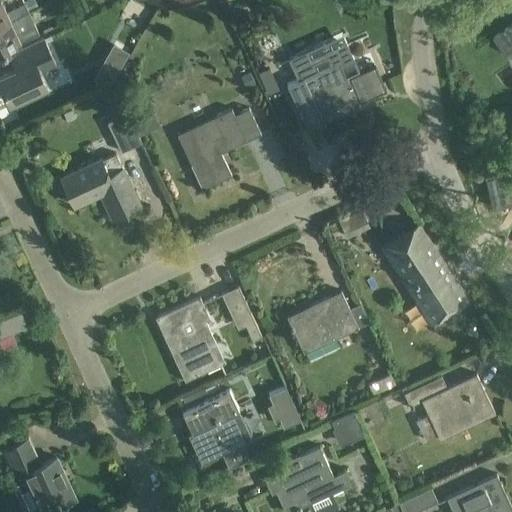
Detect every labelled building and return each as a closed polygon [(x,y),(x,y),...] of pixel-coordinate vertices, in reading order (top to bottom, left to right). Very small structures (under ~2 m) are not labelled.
[(0,0),(0,22),(27,10),(24,4),(6,12),(0,0)] [(37,7),(34,0),(26,0),(24,1),(28,11),(37,7)] [(0,52),(6,50),(20,44),(20,43),(39,35),(34,25),(16,34),(10,21),(29,13),(27,10),(0,22),(0,52)] [(273,12),(270,18),(275,20),(270,30),(285,37),(293,21),(273,12)] [(511,24),(494,37),(505,53),(511,48),(511,24)] [(0,84),(9,103),(27,95),(47,86),(41,72),(56,65),(43,39),(34,43),(26,46),(8,54),(8,55),(16,52),(22,64),(0,74),(0,84)] [(101,68),(95,79),(97,87),(114,81),(117,76),(130,54),(114,45),(101,68)] [(301,78),(286,85),(308,131),(324,123),(324,122),(323,121),(325,120),(339,113),(337,110),(340,109),(345,107),(347,111),(362,104),(361,101),(364,100),(386,90),(375,65),(345,79),(338,65),(343,63),(342,61),(336,50),(311,62),(310,62),(297,68),(301,78)] [(269,67),(257,72),(262,83),(274,78),(269,67)] [(249,71),(241,75),(247,87),(255,83),(249,71)] [(131,105),(143,132),(159,125),(147,98),(131,105)] [(246,140),(237,121),(230,106),(176,131),(193,170),(202,188),(231,174),(219,149),(224,146),(226,149),(246,140)] [(144,140),(129,111),(105,122),(120,152),(144,140)] [(140,206),(131,188),(115,154),(101,161),(100,159),(79,168),(60,177),(73,205),(100,192),(112,219),(140,206)] [(511,168),(485,175),(492,208),(511,203),(511,168)] [(370,227),(362,209),(337,220),(346,238),(370,227)] [(468,297),(468,296),(418,222),(382,247),(432,322),(468,297)] [(238,285),(221,293),(231,315),(248,308),(238,285)] [(286,317),(290,326),(303,352),(369,322),(360,303),(349,308),(341,291),(308,306),(310,310),(290,320),(288,316),(286,317)] [(175,360),(184,380),(224,362),(205,319),(210,317),(200,296),(155,317),(158,324),(162,322),(179,359),(175,360)] [(257,381),(277,376),(273,358),(236,366),(240,385),(257,381)] [(438,435),(440,439),(445,436),(463,428),(461,422),(492,408),(476,373),(438,391),(433,380),(441,376),(441,375),(403,393),(409,406),(421,400),(428,415),(416,420),(426,441),(438,435)] [(388,374),(368,384),(373,395),(394,385),(388,374)] [(283,387),(268,394),(272,402),(279,418),(283,426),(298,419),(283,387)] [(228,464),(247,454),(242,444),(249,441),(236,412),(239,410),(229,388),(200,402),(182,411),(192,432),(194,431),(198,441),(192,443),(202,464),(216,457),(216,459),(220,457),(218,454),(222,452),(228,464)] [(332,428),(339,445),(364,434),(353,410),(330,420),(334,427),(332,428)] [(28,438),(3,449),(9,463),(18,483),(27,479),(42,511),(45,511),(57,507),(75,499),(56,457),(40,464),(34,451),(28,438)] [(297,511),(301,509),(300,507),(349,484),(342,471),(332,475),(317,446),(306,451),(290,459),(294,467),(287,470),(286,467),(264,478),(271,493),(277,490),(286,511),(289,511),(296,509),(297,511)] [(446,497),(453,511),(511,511),(511,508),(496,474),(478,482),(446,497)] [(429,487),(398,502),(403,511),(413,511),(423,507),(436,502),(429,487)] [(401,511),(397,502),(382,509),(383,511),(401,511)]
